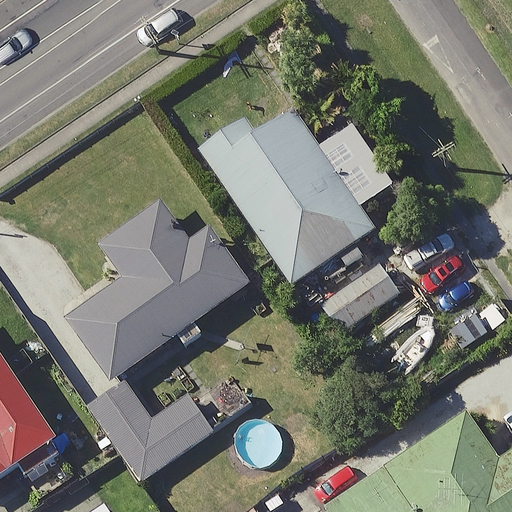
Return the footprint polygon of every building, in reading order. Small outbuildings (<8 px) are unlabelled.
[(362,227),(282,108),(246,133),(236,118),(189,150),(279,283),(362,227)] [(167,334),(175,346),(193,333),(184,321),(238,283),(197,225),(179,238),(151,198),(88,242),(112,276),(57,315),(102,380),(167,334)] [(387,296),(363,261),(304,302),(328,337),(387,296)] [(134,483),(245,404),(221,370),(183,396),(180,392),(143,419),(114,377),(77,403),(134,483)] [(50,454),(0,377),(0,471),(5,468),(12,479),(50,454)] [(490,456),(457,406),(386,454),(369,428),(296,476),(319,511),(511,511),(511,468),(500,450),(490,456)] [(302,511),(285,485),(243,511),(302,511)]
